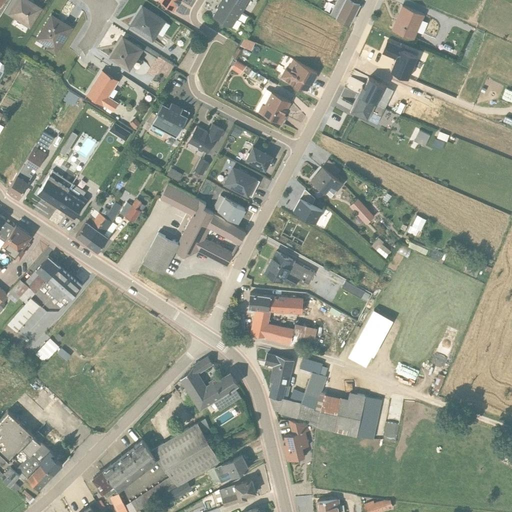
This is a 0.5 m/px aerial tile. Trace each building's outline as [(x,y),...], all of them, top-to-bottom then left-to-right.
[(16,0),(8,14),(30,28),(42,8),(29,0),(16,0)] [(166,15),(142,0),(141,0),(129,21),(153,37),(158,28),(162,31),(170,19),(166,16),(166,15)] [(241,6),(231,0),(217,0),(217,1),(218,2),(213,10),(231,21),(236,13),(237,13),(241,6)] [(333,0),(330,8),(349,18),(357,0),(333,0)] [(404,0),(401,0),(392,23),(413,32),(417,25),(422,27),(427,16),(422,14),(424,8),(404,0)] [(56,54),(72,28),(51,15),(36,39),(47,46),(46,48),(56,54)] [(244,31),(240,39),(252,43),(255,36),(244,31)] [(143,45),(123,33),(110,53),(130,66),(143,45)] [(390,65),(408,72),(417,50),(400,43),(402,41),(387,34),(382,46),(395,52),(390,65)] [(234,50),(237,52),(242,44),(238,42),(234,50)] [(432,73),(439,54),(426,48),(418,67),(432,73)] [(285,62),(280,70),(288,75),(288,76),(290,77),(291,77),(294,78),(294,79),(302,84),(303,83),(304,82),(307,83),(317,66),(292,52),(287,62),(285,62)] [(231,62),(240,67),(245,59),(236,54),(231,62)] [(119,75),(102,64),(86,89),(113,106),(119,97),(109,91),(119,75)] [(362,80),(358,88),(384,101),(393,83),(368,71),(364,80),(362,80)] [(290,95),(266,82),(255,103),(281,117),(285,109),(284,108),(290,95)] [(69,86),(64,95),(74,101),(79,92),(69,86)] [(352,105),(376,117),(384,101),(358,88),(353,99),(354,100),(352,105)] [(176,132),(190,106),(172,96),(164,110),(157,107),(156,109),(152,107),(146,116),(175,132),(176,132)] [(136,113),(130,118),(134,124),(140,118),(136,113)] [(219,134),(224,124),(212,117),(208,125),(197,120),(188,136),(198,141),(198,144),(202,146),(204,145),(208,147),(215,132),(219,134)] [(131,128),(114,118),(109,126),(126,136),(131,128)] [(242,124),(235,121),(231,128),(237,132),(242,124)] [(415,132),(426,137),(431,126),(420,121),(415,132)] [(47,144),(54,132),(44,126),(8,186),(19,193),(46,149),(38,144),(40,140),(47,144)] [(77,130),(71,126),(58,147),(64,151),(77,130)] [(439,126),(437,131),(446,135),(448,129),(439,126)] [(265,164),(273,149),(253,139),(249,146),(248,146),(245,151),(246,152),(245,153),(265,164)] [(195,165),(193,170),(199,172),(201,168),(203,168),(208,158),(200,153),(194,164),(195,165)] [(328,153),(311,174),(331,190),(336,183),(337,184),(343,177),(335,170),(340,163),(328,153)] [(236,162),(232,160),(224,176),(252,190),(260,175),(245,167),(247,163),(238,158),(236,162)] [(178,176),(182,169),(171,163),(167,170),(178,176)] [(72,178),(53,166),(37,188),(42,192),(41,193),(46,196),(45,198),(56,205),(72,178)] [(208,221),(239,237),(246,225),(204,202),(206,198),(168,178),(160,193),(192,210),(190,213),(208,221)] [(316,216),(323,203),(313,197),(316,192),(305,182),(293,203),(316,216)] [(86,194),(69,183),(57,203),(66,209),(65,211),(72,216),(86,194)] [(104,197),(102,196),(107,188),(101,183),(93,196),(90,201),(95,204),(76,231),(87,239),(106,213),(100,208),(100,207),(99,206),(104,197)] [(220,189),(213,202),(238,217),(246,203),(220,189)] [(374,209),(357,191),(349,199),(366,217),(374,209)] [(125,211),(134,217),(141,206),(142,207),(146,201),(141,197),(141,196),(136,193),(132,198),(125,211)] [(112,217),(122,200),(115,197),(106,213),(87,239),(90,241),(102,241),(117,220),(112,217)] [(120,208),(125,211),(132,198),(130,197),(129,199),(127,197),(120,208)] [(420,228),(427,211),(417,207),(410,224),(420,228)] [(4,215),(5,214),(0,210),(0,243),(15,222),(4,215)] [(227,261),(234,248),(205,233),(210,222),(190,213),(178,237),(158,227),(143,257),(163,267),(175,245),(183,250),(198,246),(227,261)] [(31,231),(16,220),(1,243),(15,253),(16,252),(19,254),(27,242),(25,241),(31,231)] [(379,231),(373,238),(387,250),(393,243),(379,231)] [(276,245),(265,266),(283,276),(283,275),(294,280),(299,271),(291,266),(296,255),(276,245)] [(43,279),(59,261),(48,251),(36,265),(24,278),(20,274),(7,289),(0,296),(0,307),(6,301),(5,297),(9,293),(15,298),(20,293),(26,299),(30,293),(43,279)] [(65,299),(81,281),(59,261),(43,279),(65,299)] [(368,293),(372,287),(347,273),(343,279),(368,293)] [(319,332),(315,331),(317,322),(294,317),(293,322),(268,317),(271,304),(301,306),(302,292),(250,288),(249,302),(257,303),(251,329),(312,342),(313,338),(318,339),(319,332)] [(40,301),(30,293),(26,299),(7,320),(17,328),(40,301)] [(373,303),(347,350),(366,360),(372,349),(373,350),(393,314),(373,303)] [(44,357),(59,342),(50,333),(36,349),(44,357)] [(290,381),(288,381),(294,356),(267,350),(265,359),(274,361),(270,377),(272,378),(269,391),(274,406),(297,413),(309,416),(309,419),(373,432),(381,393),(349,385),(348,392),(340,391),(325,387),(321,386),(326,370),(325,370),(327,363),(322,361),(322,358),(302,352),(300,362),(312,366),(304,387),(293,383),(289,395),(287,394),(290,381)] [(193,362),(181,374),(201,406),(213,398),(219,407),(241,393),(235,382),(238,380),(230,368),(221,373),(220,371),(208,378),(209,379),(206,381),(199,369),(212,360),(208,353),(193,362)] [(239,412),(235,404),(215,413),(219,421),(239,412)] [(32,449),(54,470),(62,460),(55,453),(57,451),(50,445),(49,445),(41,437),(45,433),(37,426),(33,430),(8,406),(0,415),(0,447),(1,448),(8,455),(9,457),(23,442),(32,449)] [(209,423),(205,414),(151,445),(178,482),(220,456),(202,426),(209,423)] [(384,433),(397,434),(399,415),(386,414),(384,433)] [(309,427),(307,420),(289,416),(292,431),(284,433),(286,441),(283,441),(285,448),(287,457),(304,453),(302,444),(309,442),(305,428),(309,427)] [(142,435),(124,448),(140,468),(156,455),(142,435)] [(20,483),(15,478),(20,471),(10,462),(3,470),(0,466),(0,457),(3,460),(8,455),(1,448),(0,449),(0,473),(3,477),(16,488),(20,483)] [(119,485),(140,468),(124,448),(103,465),(119,485)] [(32,449),(17,464),(39,485),(54,470),(32,449)] [(221,479),(249,465),(242,451),(214,464),(221,479)] [(103,465),(92,474),(98,482),(96,484),(101,490),(103,489),(107,493),(113,488),(115,490),(117,488),(116,482),(103,465)] [(170,487),(177,482),(170,472),(125,501),(130,511),(140,506),(170,487)] [(215,488),(218,498),(222,496),(225,502),(247,495),(247,492),(256,489),(252,475),(234,481),(215,488)] [(173,492),(181,487),(178,482),(177,482),(170,487),(173,492)] [(34,495),(25,487),(21,492),(30,500),(34,495)] [(119,511),(130,511),(118,489),(110,493),(110,494),(119,511)] [(364,501),(362,502),(366,511),(392,502),(390,495),(384,494),(374,498),(373,496),(363,499),(364,501)] [(319,497),(320,511),(340,511),(338,495),(319,497)] [(107,506),(101,496),(96,498),(103,509),(107,506)] [(96,511),(90,502),(76,511),(96,511)] [(235,511),(268,511),(267,509),(262,511),(259,503),(235,511)]
